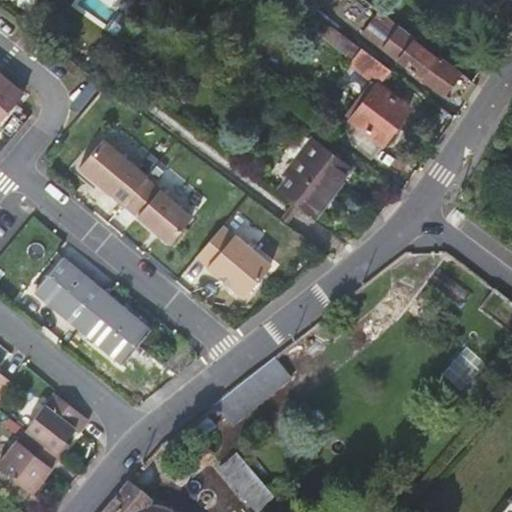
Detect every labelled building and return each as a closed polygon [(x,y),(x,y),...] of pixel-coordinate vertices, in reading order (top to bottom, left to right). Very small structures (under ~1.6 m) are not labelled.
[(327,21),(338,29),(358,2),(355,0),(339,0),(325,19),(327,21)] [(373,42),(395,27),(386,12),(363,27),(373,42)] [(379,85),(391,69),(338,29),(327,21),(318,33),(352,59),(349,64),(377,84),(375,86),(350,119),(339,135),(371,159),(409,108),(379,85)] [(417,39),(402,28),(385,51),(443,94),(460,71),(440,56),(438,58),(415,41),(417,39)] [(0,64),(0,124),(29,87),(0,64)] [(281,189),(315,215),(341,181),(339,180),(349,167),(313,139),(312,140),(301,132),(286,152),(297,160),(287,173),(291,176),(281,189)] [(79,168),(123,205),(148,176),(103,139),(79,168)] [(160,164),(151,179),(199,210),(208,195),(160,164)] [(160,189),(137,216),(170,243),(192,217),(160,189)] [(245,298),(275,263),(225,222),(196,257),(245,298)] [(63,257),(34,291),(122,364),(151,329),(63,257)] [(463,390),(487,363),(468,346),(444,372),(463,390)] [(291,378),(274,357),(213,403),(230,425),(291,378)] [(0,394),(11,381),(0,372),(0,394)] [(30,433),(56,453),(74,430),(84,416),(54,393),(25,430),(30,433)] [(204,414),(161,445),(171,459),(214,428),(204,414)] [(84,416),(74,430),(78,433),(88,419),(84,416)] [(0,468),(32,493),(60,456),(56,453),(30,433),(21,445),(16,440),(0,461),(0,468)] [(181,481),(212,455),(203,444),(172,470),(181,481)] [(236,453),(219,467),(256,511),(258,511),(274,498),(236,453)] [(171,511),(168,510),(163,509),(149,506),(128,483),(103,511),(171,511)]
